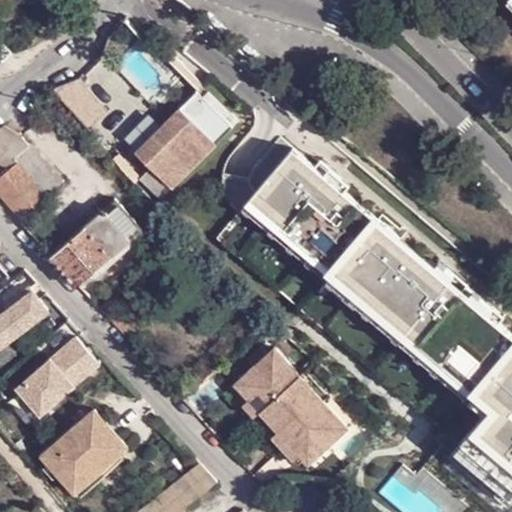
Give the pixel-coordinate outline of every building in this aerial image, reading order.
[(80,79),(53,89),(87,128),(107,110),(80,79)] [(142,178),(162,198),(173,188),(175,190),(236,128),(235,125),(240,121),(203,87),(138,152),(152,166),(142,178)] [(12,122),(0,131),(0,141),(9,150),(17,159),(31,145),(12,122)] [(9,150),(0,141),(0,179),(20,163),(17,159),(9,150)] [(65,180),(31,145),(17,159),(20,163),(46,190),(50,194),(65,180)] [(511,347),(291,151),(253,190),(502,411),(464,456),(511,498),(511,347)] [(17,215),(25,208),(46,190),(20,163),(0,179),(0,195),(5,201),(17,215)] [(52,253),(80,284),(143,229),(115,199),(52,253)] [(20,219),(50,250),(58,245),(25,208),(17,215),(20,219)] [(0,363),(52,315),(32,293),(9,314),(15,320),(0,334),(0,363)] [(115,323),(135,345),(142,340),(121,317),(115,323)] [(83,339),(26,392),(50,418),(107,365),(83,339)] [(307,372),(280,346),(273,353),(266,346),(253,359),(260,366),(245,380),(260,394),(256,398),(250,404),(263,415),(268,410),(283,425),(287,420),(291,424),(286,428),(282,433),(305,455),(310,449),(315,445),(324,453),(356,418),(332,395),(307,372)] [(312,367),(307,372),(332,395),(337,390),(312,367)] [(260,394),(245,380),(241,384),(256,398),(260,394)] [(48,456),(73,484),(98,461),(107,471),(134,447),(101,409),(48,456)] [(315,445),(310,449),(319,458),(324,453),(315,445)] [(98,461),(73,484),(86,499),(111,476),(107,471),(98,461)] [(205,467),(147,511),(193,511),(223,488),(205,467)]
